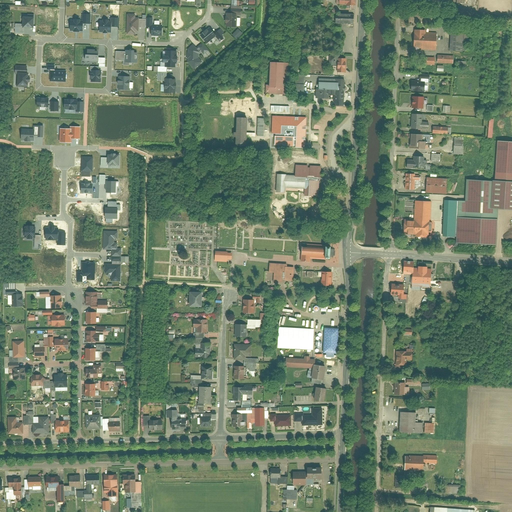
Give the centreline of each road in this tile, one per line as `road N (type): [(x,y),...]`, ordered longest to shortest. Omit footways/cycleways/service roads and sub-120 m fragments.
road 1 (unclassified): [(376,511),(389,254)]
road 2 (unclassified): [(389,254),(398,0)]
road 3 (tertiary): [(345,252),(362,0)]
road 4 (residential): [(220,462),(0,467)]
road 5 (tertiary): [(343,433),(345,252)]
road 6 (residential): [(111,43),(107,90),(43,89),(39,46),(62,40)]
road 7 (residential): [(79,441),(221,438)]
road 8 (residential): [(229,297),(221,438)]
road 9 (tertiary): [(511,263),(389,254)]
road 10 (residential): [(221,438),(343,433)]
road 11 (residential): [(341,460),(220,462)]
